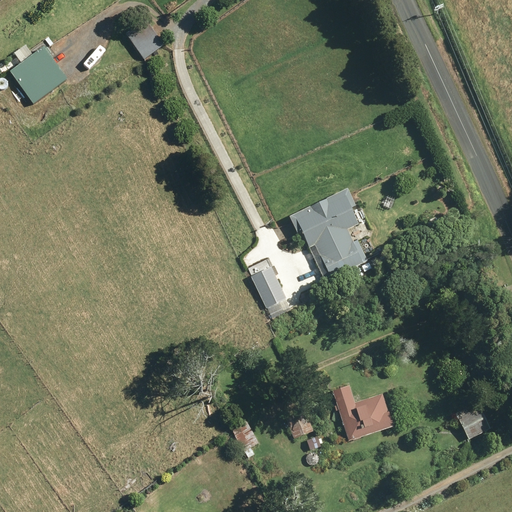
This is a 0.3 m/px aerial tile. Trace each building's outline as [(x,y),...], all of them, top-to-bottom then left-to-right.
[(163,46),(149,25),(129,40),(144,60),(163,46)] [(66,80),(44,49),(11,73),(33,104),(66,80)] [(355,208),(347,190),(289,218),(297,235),(302,233),(309,249),(315,246),(331,278),(365,261),(358,247),(355,248),(346,230),(358,224),(351,210),(355,208)] [(356,404),(350,386),(332,391),(349,442),(393,428),(382,395),(356,404)] [(483,419),(480,411),(459,420),(468,440),(491,430),(486,417),(483,419)]
